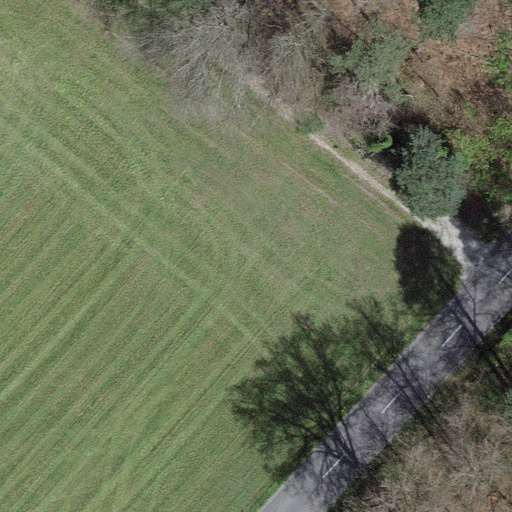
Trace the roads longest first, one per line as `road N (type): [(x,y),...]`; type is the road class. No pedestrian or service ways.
road 1 (track): [(151,0),(507,274)]
road 2 (tertiary): [(511,269),(290,511)]
